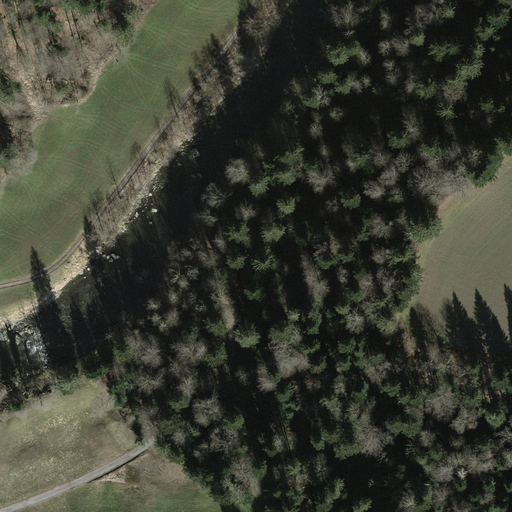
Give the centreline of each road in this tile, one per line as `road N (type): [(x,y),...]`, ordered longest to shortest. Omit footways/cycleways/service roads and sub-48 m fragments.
road 1 (track): [(416,0),(356,107),(305,150),(260,216),(227,378),(126,457),(3,511)]
road 2 (track): [(0,286),(59,263),(256,0)]
